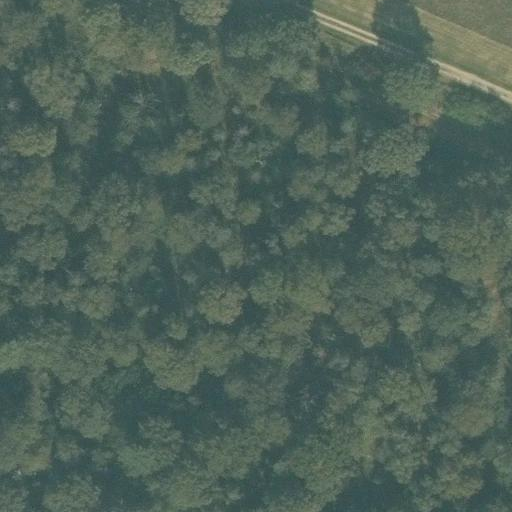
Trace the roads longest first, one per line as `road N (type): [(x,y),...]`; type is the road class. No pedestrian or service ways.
road 1 (track): [(198,0),(511,139)]
road 2 (track): [(269,0),(511,100)]
